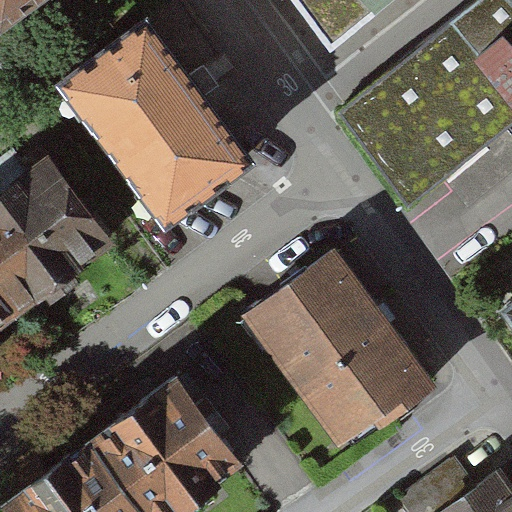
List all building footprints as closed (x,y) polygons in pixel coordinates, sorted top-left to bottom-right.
[(0,0),(0,18),(25,0),(0,0)] [(301,0),(330,38),(380,0),(301,0)] [(511,0),(469,0),(348,101),(413,178),(511,95),(511,0)] [(58,65),(165,217),(249,159),(142,7),(58,65)] [(58,134),(0,173),(0,264),(25,300),(126,231),(58,134)] [(0,317),(25,300),(0,264),(0,317)] [(230,328),(328,466),(416,404),(319,266),(230,328)] [(511,287),(502,295),(511,308),(511,287)] [(0,508),(0,511),(186,511),(226,484),(163,394),(0,508)] [(443,511),(511,511),(511,476),(506,468),(443,511)]
